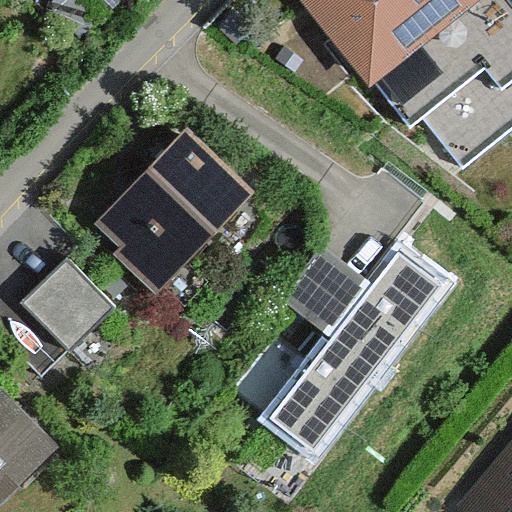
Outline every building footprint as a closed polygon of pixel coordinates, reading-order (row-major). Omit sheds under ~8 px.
[(382,107),(511,6),(511,0),(312,0),(304,6),(382,107)] [(266,216),(192,144),(107,231),(181,303),(266,216)] [(314,449),(443,285),(401,252),(273,417),(314,449)] [(115,339),(60,279),(21,316),(76,375),(115,339)] [(0,470),(40,431),(0,390),(0,470)] [(511,511),(511,447),(467,505),(475,511),(511,511)]
